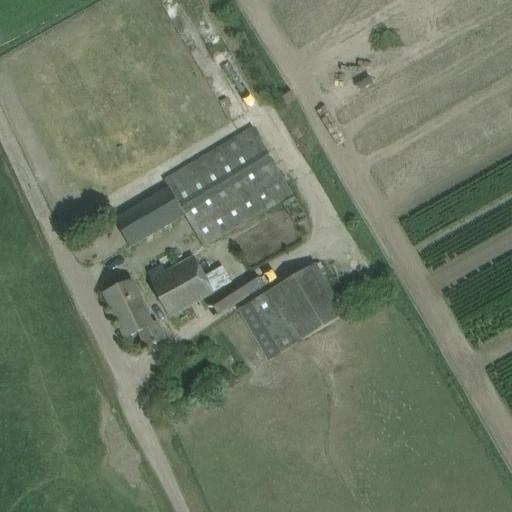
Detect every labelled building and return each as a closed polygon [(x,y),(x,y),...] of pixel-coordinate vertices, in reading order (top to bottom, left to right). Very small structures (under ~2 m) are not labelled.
[(196,0),(200,8),(212,3),(211,0),(196,0)] [(167,188),(113,220),(129,248),(184,216),(203,248),(292,195),(252,128),(163,181),(167,188)] [(251,256),(241,260),(248,280),(259,277),(251,256)] [(161,267),(147,274),(170,316),(230,283),(221,268),(204,277),(193,259),(165,274),(161,267)] [(251,304),(280,354),(344,316),(314,266),(251,304)] [(131,282),(104,295),(124,339),(138,333),(146,348),(164,340),(156,323),(152,325),(131,282)]
